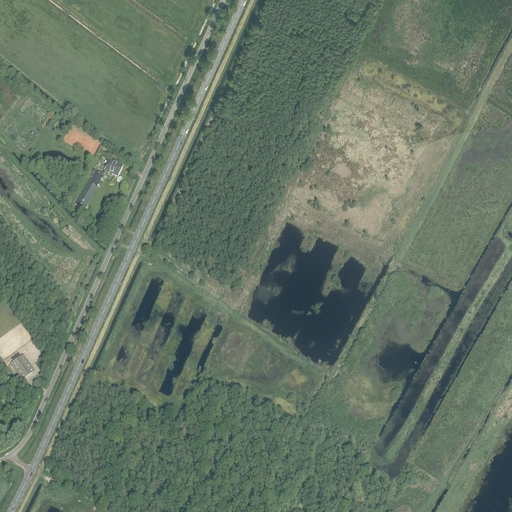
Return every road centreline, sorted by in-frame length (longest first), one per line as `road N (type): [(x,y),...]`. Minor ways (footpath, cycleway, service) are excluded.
road 1 (unclassified): [(31,470),(9,456),(33,426),(222,0)]
road 2 (secondary): [(31,470),(243,0)]
